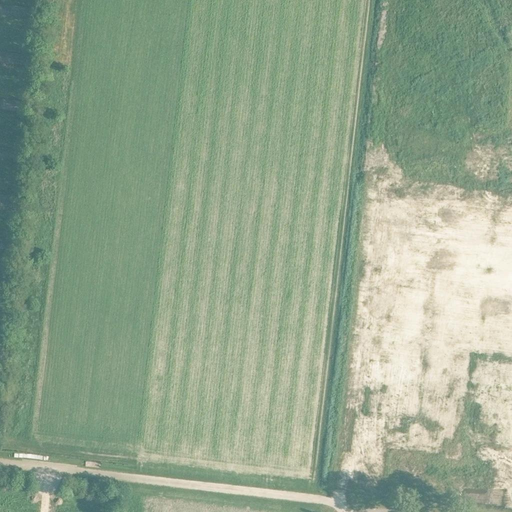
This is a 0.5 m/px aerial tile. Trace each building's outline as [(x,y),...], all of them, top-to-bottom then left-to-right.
[(511,0),(474,0),(419,483),(511,493),(511,0)] [(0,7),(0,17),(35,22),(36,12),(0,7)] [(0,55),(0,65),(29,69),(31,59),(0,55)] [(0,113),(24,116),(25,106),(0,103),(0,113)] [(0,151),(0,161),(19,164),(20,154),(0,151)] [(0,209),(13,211),(15,201),(0,198),(0,209)] [(0,245),(0,256),(8,257),(9,247),(0,245)]
